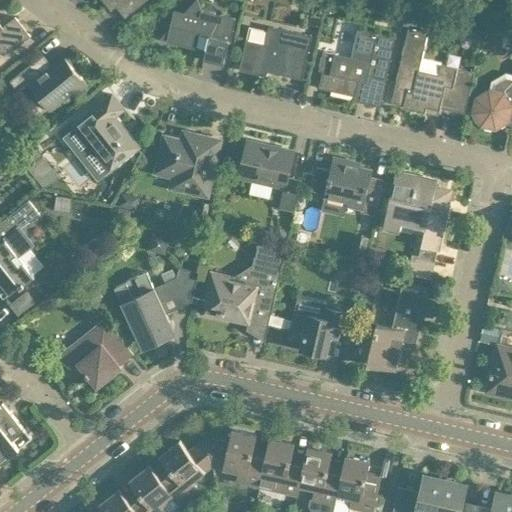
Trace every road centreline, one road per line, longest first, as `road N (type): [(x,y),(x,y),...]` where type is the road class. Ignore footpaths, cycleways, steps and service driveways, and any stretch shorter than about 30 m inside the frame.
road 1 (residential): [(44,0),(153,75),(500,161)]
road 2 (tertiary): [(87,452),(176,386),(208,378),(436,428)]
road 3 (residential): [(436,428),(500,161)]
road 4 (residential): [(87,452),(0,345)]
